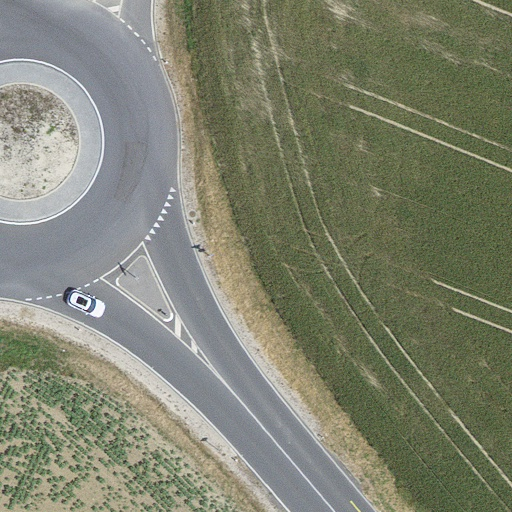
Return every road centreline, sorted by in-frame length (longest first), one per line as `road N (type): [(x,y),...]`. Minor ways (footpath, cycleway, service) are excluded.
road 1 (primary): [(249,411),(141,166)]
road 2 (primary): [(39,260),(249,411)]
road 3 (primary): [(141,166),(141,119),(114,63),(44,24),(0,22)]
road 4 (primary): [(39,260),(72,253),(98,235),(141,166)]
road 5 (primary): [(345,511),(249,411)]
